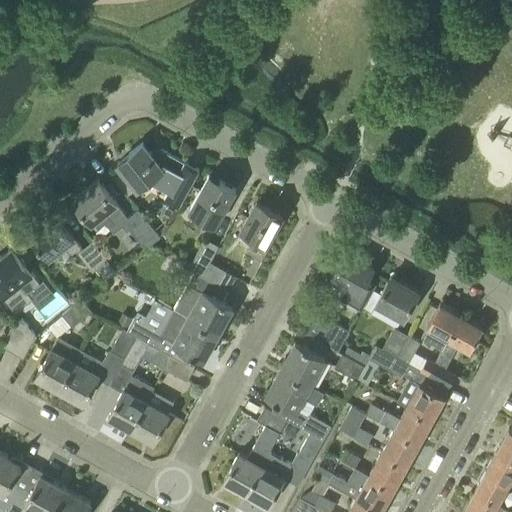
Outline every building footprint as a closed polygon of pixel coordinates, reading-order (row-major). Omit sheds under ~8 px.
[(164,196),(180,205),(200,168),(184,160),(162,148),(154,155),(143,142),(118,162),(138,187),(156,173),(172,181),(164,196)] [(216,224),(236,189),(209,174),(189,209),(216,224)] [(106,219),(111,226),(126,214),(116,202),(117,201),(98,178),(73,197),(93,221),(95,219),(99,225),(106,219)] [(268,242),(283,215),(257,200),(241,228),(256,236),(248,251),(263,259),(270,244),(268,242)] [(128,217),(129,218),(124,221),(145,247),(159,235),(138,209),(128,217)] [(67,242),(76,253),(83,247),(55,212),(30,232),(49,256),(67,242)] [(203,275),(210,261),(219,245),(205,238),(189,267),(194,270),(203,275)] [(94,243),(80,255),(87,264),(90,261),(105,280),(116,270),(94,243)] [(0,255),(0,284),(7,293),(3,296),(16,312),(33,298),(27,291),(39,281),(12,247),(0,255)] [(363,306),(373,289),(376,282),(367,277),(374,265),(346,250),(330,277),(347,286),(340,297),(361,309),(363,306)] [(236,276),(219,266),(210,261),(203,275),(229,289),(236,276)] [(229,289),(203,275),(194,270),(174,307),(218,332),(233,306),(225,302),(226,300),(223,299),(229,289)] [(371,310),(376,302),(404,317),(419,290),(391,275),(381,293),(373,289),(363,306),(371,310)] [(62,314),(72,326),(91,310),(82,298),(62,314)] [(421,336),(443,348),(462,314),(440,302),(427,325),(421,336)] [(137,335),(172,355),(185,362),(190,364),(196,354),(204,358),(218,332),(174,307),(160,332),(156,330),(157,328),(135,316),(127,329),(137,335)] [(483,326),(462,314),(443,348),(435,361),(427,357),(420,370),(425,373),(428,373),(449,385),(456,373),(445,367),(458,343),(470,349),(483,326)] [(301,330),(318,340),(338,351),(343,343),(342,342),(349,330),(331,320),(327,327),(308,316),(301,330)] [(2,345),(12,351),(27,324),(22,318),(13,326),(2,345)] [(36,335),(27,324),(12,351),(23,357),(36,335)] [(137,335),(127,329),(123,327),(111,349),(124,357),(137,335)] [(383,348),(396,355),(408,335),(395,327),(383,348)] [(137,335),(124,357),(121,362),(134,369),(142,354),(165,367),(172,355),(137,335)] [(420,341),(408,335),(396,355),(408,362),(420,341)] [(81,348),(69,341),(58,336),(52,347),(51,347),(36,375),(60,388),(75,360),(81,348)] [(295,341),(281,368),(311,384),(325,358),(308,348),(309,346),(304,344),(303,345),(295,341)] [(370,355),(369,357),(389,368),(400,375),(402,372),(408,362),(396,355),(383,348),(376,344),(370,355)] [(356,379),(364,365),(342,354),(335,367),(356,379)] [(75,360),(60,388),(84,401),(100,373),(99,372),(105,361),(94,355),(87,367),(75,360)] [(172,355),(165,367),(170,370),(187,379),(194,367),(190,364),(185,362),(172,355)] [(311,384),(281,368),(266,393),(274,398),(273,399),(278,402),(279,400),(297,410),(311,384)] [(425,373),(407,406),(431,419),(444,396),(443,395),(449,385),(428,373),(425,373)] [(154,386),(132,374),(108,415),(131,428),(147,400),(154,386)] [(147,400),(131,428),(154,440),(169,413),(147,400)] [(394,428),(419,442),(431,419),(407,406),(400,418),(386,410),(371,402),(366,412),(394,428)] [(359,425),(366,412),(352,405),(339,428),(367,443),(373,433),(359,425)] [(248,456),(239,451),(224,479),(246,492),(268,451),(286,418),(264,406),(257,419),(266,424),(248,456)] [(301,426),(310,431),(323,439),(331,425),(309,413),(301,426)] [(497,449),(511,457),(511,428),(509,427),(497,449)] [(394,428),(382,451),(406,465),(419,442),(394,428)] [(310,431),(298,454),(311,462),(323,439),(310,431)] [(360,457),(346,448),(340,458),(354,466),(360,457)] [(511,457),(497,449),(486,470),(510,483),(511,484),(511,457)] [(6,511),(8,509),(21,485),(11,479),(21,463),(0,451),(0,511),(6,511)] [(268,451),(246,492),(269,504),(292,464),(268,451)] [(406,465),(382,451),(369,474),(393,487),(406,465)] [(320,462),(314,474),(319,476),(328,481),(334,470),(320,462)] [(336,486),(342,489),(349,478),(334,470),(328,481),(336,486)] [(486,470),(474,490),(498,504),(510,483),(486,470)] [(52,511),(66,488),(41,474),(31,490),(21,485),(8,509),(13,511),(52,511)] [(369,474),(356,497),(381,510),(393,487),(369,474)] [(330,498),(336,486),(328,481),(319,476),(311,490),(301,496),(321,507),(329,511),(336,501),(330,498)] [(85,511),(91,502),(66,488),(52,511),(85,511)] [(474,490),(462,511),(502,511),(505,507),(498,504),(474,490)] [(291,511),(318,511),(321,507),(301,496),(291,511)] [(356,497),(347,511),(379,511),(381,510),(356,497)]
